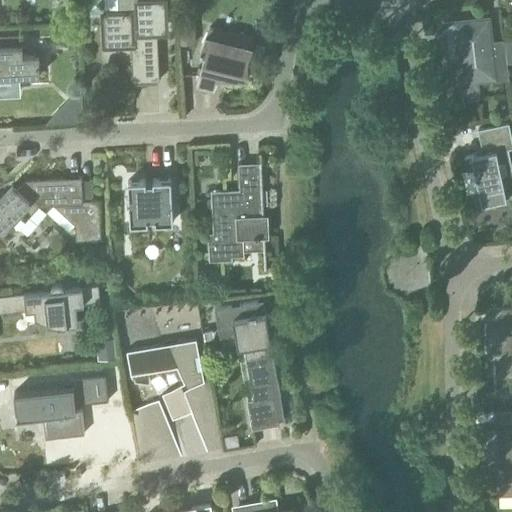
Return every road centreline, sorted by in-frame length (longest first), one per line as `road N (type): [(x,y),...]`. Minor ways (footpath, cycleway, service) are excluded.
road 1 (residential): [(0,138),(266,122),(280,103),(298,17),(329,1),(369,0)]
road 2 (residential): [(338,511),(311,451),(0,503)]
road 3 (residential): [(450,269),(393,0)]
road 4 (residential): [(458,511),(450,269)]
